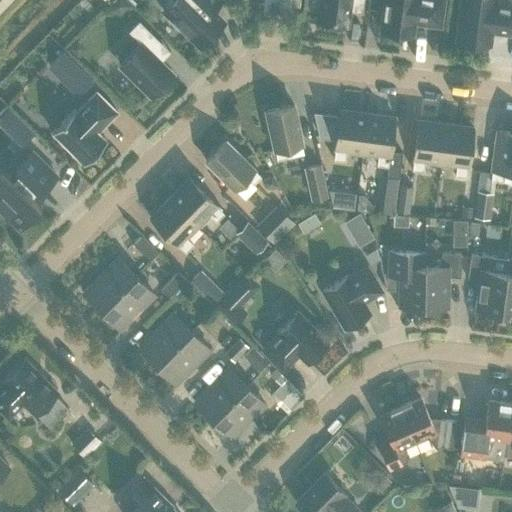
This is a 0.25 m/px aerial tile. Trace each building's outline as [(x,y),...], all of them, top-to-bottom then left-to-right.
[(200,45),(223,21),(211,9),(219,0),(170,0),(163,8),(170,15),(167,17),(179,29),(181,26),(200,45)] [(321,0),(319,20),(346,24),(349,0),(361,0),(364,0),(363,0),(321,0)] [(381,0),(378,29),(415,34),(416,23),(442,27),(445,0),(381,0)] [(461,0),(456,39),(489,43),(491,29),(498,30),(498,32),(511,33),(511,3),(495,1),(494,0),(461,0)] [(161,42),(139,20),(128,30),(140,42),(119,63),(151,94),(172,73),(151,52),(161,42)] [(75,94),(90,79),(73,63),(59,77),(75,94)] [(97,131),(117,111),(96,90),(76,110),(74,108),(52,131),(84,163),(106,140),(97,131)] [(293,103),(265,109),(276,158),(288,156),(286,146),(302,143),(293,103)] [(362,152),(367,112),(339,108),(333,158),(345,160),(346,150),(362,152)] [(386,175),(383,174),(378,211),(394,213),(402,150),(390,149),(395,116),(367,112),(362,152),(378,154),(376,164),(388,165),(386,175)] [(425,160),(441,163),(446,122),(418,119),(412,168),(424,170),(425,160)] [(474,126),(446,122),(441,163),(457,165),(455,174),(467,176),(474,126)] [(503,171),(511,171),(511,131),(497,129),(490,179),(502,180),(503,171)] [(205,160),(234,188),(246,176),(252,183),(261,175),(225,139),(205,160)] [(0,166),(0,203),(8,211),(5,213),(19,228),(40,206),(29,195),(37,187),(40,191),(57,175),(56,174),(55,175),(31,152),(32,151),(31,150),(15,166),(19,170),(11,178),(0,166)] [(328,196),(321,162),(303,166),(310,199),(328,196)] [(188,176),(169,196),(197,225),(209,213),(215,220),(224,212),(188,176)] [(335,185),(332,200),(348,203),(351,188),(335,185)] [(494,193),(479,191),(475,217),(491,219),(494,193)] [(186,236),(197,225),(169,196),(149,216),(185,251),(193,243),(186,236)] [(294,222),(276,203),(255,224),(274,242),(294,222)] [(311,208),(295,219),(306,236),(322,225),(311,208)] [(358,211),(344,220),(359,243),(373,235),(358,211)] [(267,239),(246,219),(234,232),(255,252),(267,239)] [(158,250),(141,234),(133,242),(150,259),(158,250)] [(423,304),(424,250),(388,249),(387,273),(399,274),(398,296),(397,296),(397,306),(411,306),(411,304),(423,304)] [(424,250),(423,304),(434,304),(434,307),(449,307),(449,297),(447,297),(448,275),(460,275),(460,251),(441,251),(437,265),(424,264),(425,250),(424,250)] [(473,310),(488,311),(488,309),(500,310),(504,279),(504,274),(505,271),(507,257),(471,252),(467,276),(479,278),(476,300),(475,299),(473,310)] [(83,291),(101,309),(135,275),(117,256),(83,291)] [(511,315),(511,314),(511,257),(507,257),(505,271),(504,274),(504,279),(500,310),(511,312),(511,315)] [(381,289),(366,265),(348,276),(347,274),(322,289),(341,320),(339,321),(344,330),(356,322),(355,320),(369,311),(363,300),(381,289)] [(224,291),(200,268),(189,280),(213,303),(224,291)] [(185,278),(177,270),(160,287),(168,295),(185,278)] [(154,293),(135,275),(101,309),(120,327),(154,293)] [(246,312),(228,294),(218,304),(236,322),(246,312)] [(278,332),(262,348),(282,368),(298,352),(307,361),(319,349),(321,351),(331,340),(299,308),(276,330),(278,332)] [(138,346),(156,364),(191,329),(172,311),(138,346)] [(209,348),(191,329),(156,364),(175,382),(209,348)] [(245,369),(259,355),(236,333),(222,348),(245,369)] [(54,394),(57,390),(25,359),(2,381),(4,383),(0,386),(0,408),(8,416),(22,401),(34,413),(35,412),(49,426),(67,407),(54,394)] [(193,400),(212,419),(246,384),(228,366),(193,400)] [(287,378),(274,391),(290,407),(303,394),(287,378)] [(265,403),(246,384),(212,419),(230,437),(265,403)] [(410,400),(400,405),(415,441),(426,436),(435,447),(441,445),(452,447),(455,419),(443,418),(432,423),(421,397),(410,402),(410,400)] [(464,421),(460,453),(502,459),(503,454),(510,401),(499,400),(499,401),(488,400),(484,424),(464,421)] [(511,401),(510,401),(503,454),(511,455),(511,401)] [(389,468),(407,460),(404,446),(415,441),(400,405),(389,409),(390,411),(380,415),(391,441),(379,446),(389,468)] [(87,428),(73,443),(84,454),(98,439),(87,428)] [(0,474),(9,466),(0,456),(0,474)] [(73,504),(94,483),(77,467),(56,488),(73,504)] [(343,494),(344,492),(324,472),(295,501),(306,511),(358,511),(360,510),(343,494)] [(177,511),(164,499),(165,497),(142,474),(118,498),(129,509),(125,511),(177,511)] [(478,487),(448,483),(457,504),(476,506),(478,487)] [(430,505),(432,511),(439,511),(451,508),(448,499),(430,505)] [(52,501),(40,511),(59,511),(61,511),(52,501)]
